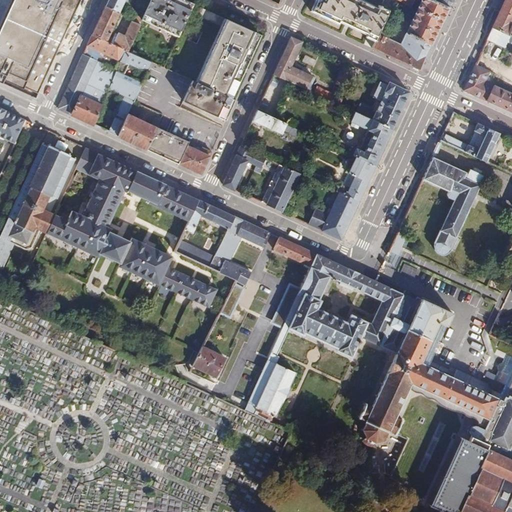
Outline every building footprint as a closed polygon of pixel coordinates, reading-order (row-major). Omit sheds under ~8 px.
[(39,93),(81,0),(10,0),(0,23),(0,82),(36,99),(39,93)] [(108,0),(108,1),(105,7),(123,15),(136,21),(138,17),(121,10),(123,6),(126,7),(129,0),(108,0)] [(192,6),(192,4),(182,0),(149,0),(150,0),(140,23),(139,25),(127,52),(152,63),(164,68),(188,14),(192,6)] [(370,39),(374,41),(377,34),(389,10),(380,6),(382,0),(318,0),(318,1),(316,0),(315,0),(310,11),(337,24),(339,21),(343,23),(345,24),(349,26),(350,27),(366,34),(365,37),(370,39)] [(435,34),(448,7),(433,0),(398,0),(410,5),(412,0),(419,0),(400,45),(377,34),(374,41),(371,48),(418,70),(435,34)] [(511,0),(505,0),(502,7),(492,28),(511,36),(511,0)] [(192,6),(188,14),(222,29),(225,21),(192,6)] [(123,15),(105,7),(98,22),(92,36),(106,42),(118,17),(121,18),(123,15)] [(197,83),(229,98),(258,34),(226,20),(225,21),(222,29),(197,83)] [(123,50),(127,52),(139,25),(132,22),(125,38),(117,35),(112,45),(123,50)] [(511,36),(492,28),(487,40),(506,48),(508,43),(511,45),(511,36)] [(117,61),(123,50),(112,45),(106,42),(92,36),(88,45),(87,46),(117,61)] [(279,62),(273,75),(286,81),(305,90),(312,76),(290,66),(301,42),(290,37),(279,62)] [(147,73),(152,63),(127,52),(123,50),(117,61),(121,62),(118,70),(113,81),(109,91),(124,98),(109,133),(118,137),(133,103),(140,88),(142,83),(125,75),(129,65),(147,73)] [(98,56),(85,51),(83,55),(96,61),(98,56)] [(58,109),(72,116),(84,91),(92,72),(97,61),(96,61),(83,55),(74,75),(58,109)] [(113,81),(118,70),(97,61),(92,72),(113,81)] [(490,72),(475,65),(463,91),(500,108),(511,113),(511,94),(486,82),(490,72)] [(335,85),(339,87),(348,68),(344,66),(335,85)] [(226,121),(235,100),(229,98),(197,83),(192,81),(182,102),(226,121)] [(355,113),(391,130),(401,110),(409,92),(389,82),(387,86),(380,83),(373,98),(381,101),(379,104),(377,103),(373,112),(375,113),(374,115),(358,108),(355,113)] [(83,121),(94,126),(103,107),(102,106),(86,99),(88,94),(84,91),(72,116),(83,121)] [(0,176),(26,120),(0,108),(0,176)] [(271,117),(257,110),(248,128),(258,132),(261,125),(281,134),(283,130),(289,133),(288,135),(296,138),(299,130),(271,117)] [(135,145),(146,150),(156,128),(143,122),(147,115),(140,112),(137,120),(128,115),(118,137),(135,145)] [(384,146),(391,130),(355,113),(351,123),(350,126),(357,130),(359,126),(368,131),(360,148),(357,147),(353,155),(356,157),(375,165),(384,146)] [(444,134),(440,141),(486,163),(500,134),(478,124),(474,131),(476,132),(470,146),(444,134)] [(201,176),(211,152),(202,147),(200,152),(186,146),(188,142),(170,134),(156,128),(146,150),(201,176)] [(48,148),(43,145),(0,239),(0,270),(3,271),(15,247),(27,252),(33,249),(35,245),(41,248),(47,235),(56,217),(51,214),(75,160),(70,158),(71,156),(49,146),(48,148)] [(264,158),(260,157),(240,147),(222,185),(233,190),(246,160),(260,167),(264,158)] [(120,268),(209,309),(218,292),(168,268),(173,258),(132,240),(131,244),(110,234),(112,231),(109,229),(125,193),(127,194),(128,192),(151,202),(150,205),(189,224),(200,202),(164,185),(140,174),(87,150),(77,171),(101,182),(84,218),(73,213),(69,223),(56,217),(47,235),(100,259),(101,255),(122,265),(120,268)] [(367,183),(375,165),(356,157),(348,173),(354,176),(349,188),(340,184),(339,186),(336,184),(333,191),(339,193),(358,202),(367,183)] [(468,174),(433,158),(422,180),(448,192),(447,195),(449,197),(453,200),(457,198),(436,247),(438,252),(443,254),(449,253),(477,193),(484,176),(470,170),(468,174)] [(282,213),(299,175),(282,167),(265,205),(282,213)] [(351,217),(358,202),(339,193),(331,209),(328,208),(325,213),(315,209),(307,225),(341,240),(351,217)] [(216,209),(200,202),(189,224),(186,232),(191,234),(196,227),(201,217),(228,230),(233,217),(216,209)] [(209,269),(216,272),(217,273),(223,262),(228,264),(238,244),(240,238),(263,248),(264,248),(270,234),(254,227),(233,217),(228,230),(209,269)] [(398,255),(403,237),(394,234),(389,252),(398,255)] [(295,246),(279,238),(273,250),(308,266),(306,269),(309,271),(316,256),(295,246)] [(209,256),(181,242),(176,253),(204,267),(209,256)] [(350,271),(316,256),(309,271),(296,301),(269,359),(245,411),(270,423),(273,416),(276,418),(296,373),(276,364),(279,358),(277,356),(289,329),(304,336),(305,334),(337,348),(336,351),(351,358),(361,337),(396,353),(419,303),(390,289),(376,283),(375,283),(355,273),(350,271)] [(223,262),(217,273),(222,275),(235,281),(245,285),(250,274),(228,264),(223,262)] [(255,353),(269,359),(296,301),(291,298),(296,286),(285,280),(282,286),(286,288),(283,295),(282,295),(255,353)] [(422,300),(419,303),(396,353),(372,405),(371,406),(364,404),(358,417),(366,420),(361,430),(364,440),(373,444),(383,440),(387,430),(395,433),(401,421),(402,421),(416,393),(450,409),(444,423),(449,425),(458,405),(487,419),(499,393),(488,388),(489,386),(479,381),(473,378),(424,355),(438,323),(447,327),(452,314),(422,300)] [(499,312),(494,323),(498,324),(503,314),(499,312)] [(496,370),(494,374),(485,369),(482,374),(492,379),(489,386),(488,388),(499,393),(487,419),(458,405),(449,425),(477,439),(475,443),(496,453),(499,446),(511,452),(511,344),(509,344),(505,352),(495,348),(492,353),(502,358),(500,362),(497,363),(495,368),(496,370)] [(202,349),(196,360),(193,366),(216,378),(224,360),(202,349)] [(511,511),(511,460),(496,453),(475,443),(460,436),(428,505),(443,511),(456,511),(457,510),(461,511),(511,511)]
